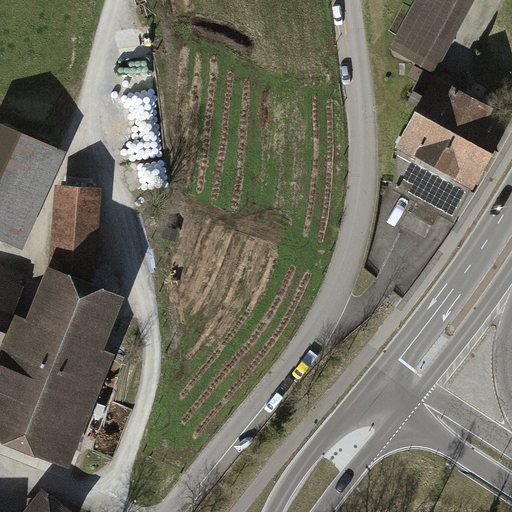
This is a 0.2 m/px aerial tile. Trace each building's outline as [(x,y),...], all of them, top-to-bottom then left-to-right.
[(415,0),(390,47),(437,72),(475,0),(415,0)] [(429,85),(396,146),(398,147),(393,188),(453,220),(511,118),(511,112),(437,72),(435,75),(415,64),(408,75),(429,85)] [(0,124),(0,237),(21,246),(62,152),(0,124)] [(0,267),(0,427),(63,454),(104,359),(93,354),(116,300),(93,290),(98,191),(55,188),(51,274),(29,325),(4,314),(20,277),(0,267)] [(75,511),(43,487),(23,511),(75,511)]
